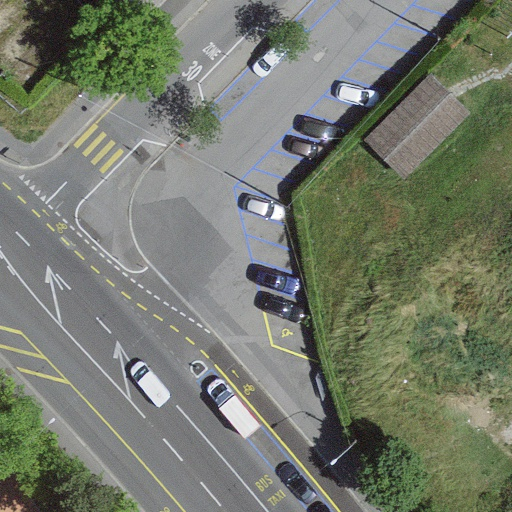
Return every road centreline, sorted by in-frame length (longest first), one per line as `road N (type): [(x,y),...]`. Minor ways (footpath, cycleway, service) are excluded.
road 1 (residential): [(253,0),(0,250)]
road 2 (secondary): [(0,255),(242,511)]
